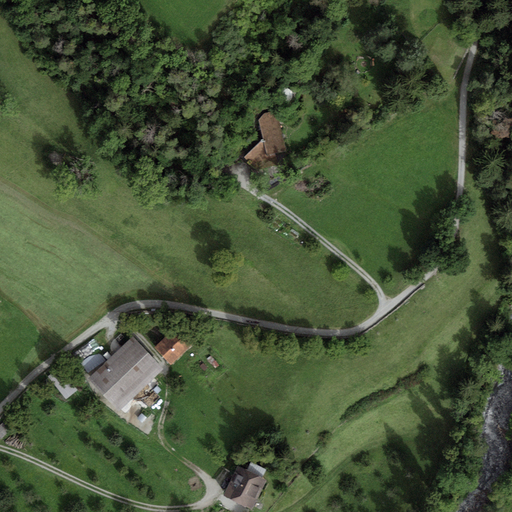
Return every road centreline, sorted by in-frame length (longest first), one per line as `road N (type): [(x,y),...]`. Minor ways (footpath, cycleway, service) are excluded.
road 1 (track): [(0,417),(127,309),(174,306),(343,336),(382,316),(446,257),(461,185),(466,81),(485,0)]
road 2 (track): [(0,448),(139,508),(189,511),(213,502),(218,488),(163,446),(169,375),(148,344),(112,317)]
road 3 (track): [(79,0),(93,35),(146,104),(241,183)]
road 4 (track): [(382,316),(374,284),(241,183)]
